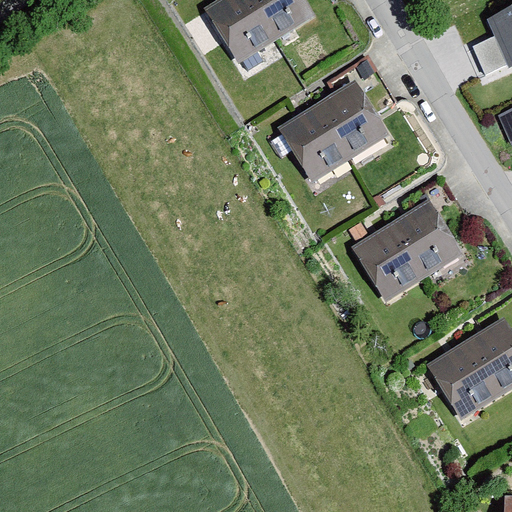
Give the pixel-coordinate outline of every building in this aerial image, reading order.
[(306,0),(219,0),(204,10),(239,66),(317,17),(306,0)] [(511,12),(488,24),(511,74),(511,73),(511,12)] [(277,129),(312,184),(390,136),(355,80),(277,129)] [(511,109),(501,113),(510,141),(511,140),(511,109)] [(352,249),(386,303),(464,254),(430,200),(352,249)] [(426,367),(461,423),(511,390),(511,330),(504,318),(426,367)]
